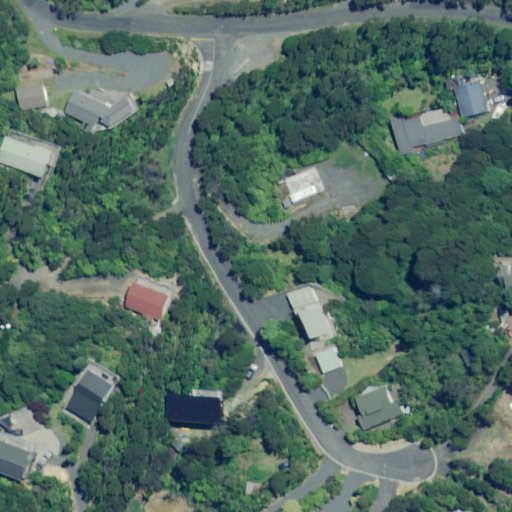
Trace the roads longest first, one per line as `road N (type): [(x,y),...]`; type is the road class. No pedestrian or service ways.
road 1 (unclassified): [(202,24),(212,68),(183,149),(196,223),(285,379),(336,442),(357,456),(410,463)]
road 2 (residential): [(511,16),(413,8),(202,24)]
road 3 (residential): [(202,24),(79,20),(30,0)]
